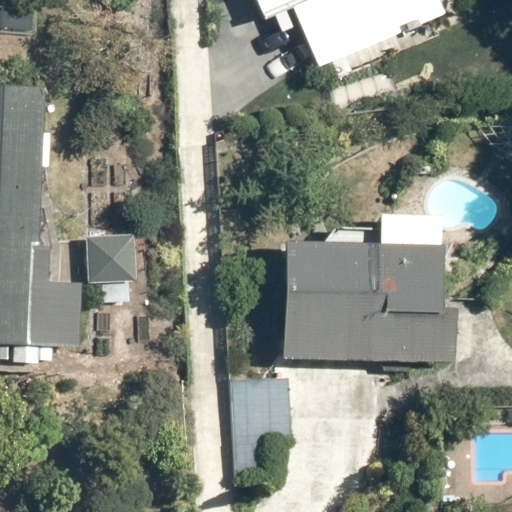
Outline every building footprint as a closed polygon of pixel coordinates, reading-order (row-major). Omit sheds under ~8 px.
[(256,0),(264,16),(284,7),(312,69),(450,8),(446,0),(256,0)] [(48,86),(0,82),(0,345),(12,346),(11,358),(54,360),(54,348),(77,349),(80,280),(55,279),(57,243),(39,242),(48,86)] [(381,243),(287,241),(285,361),(457,363),(457,307),(445,307),(446,245),(438,245),(438,216),(382,215),(381,243)] [(87,234),(85,280),(103,280),(103,303),(130,303),(130,234),(87,234)] [(286,376),(228,378),(232,485),(270,484),(268,441),(289,440),(286,376)]
